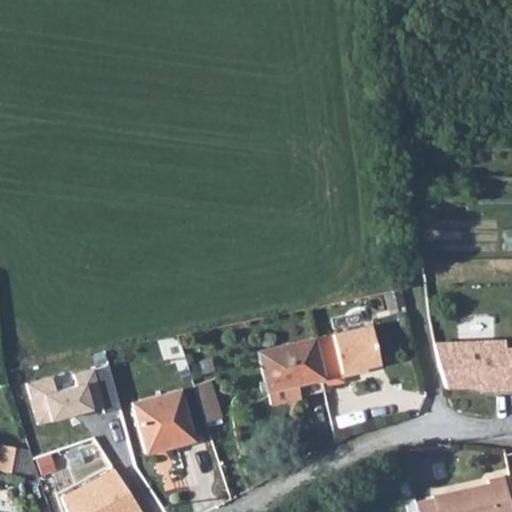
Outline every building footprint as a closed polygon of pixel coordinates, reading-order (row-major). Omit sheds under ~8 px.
[(367,325),(313,339),(324,377),(319,379),(321,387),(341,382),(340,377),(355,373),(354,369),(376,364),(367,325)] [(324,377),(313,339),(257,353),(268,392),(319,379),(324,377)] [(511,346),(432,343),(447,384),(511,387),(511,346)] [(220,378),(212,380),(219,402),(226,400),(220,378)] [(212,380),(197,384),(207,421),(223,417),(219,402),(212,380)] [(194,438),(182,388),(142,398),(154,448),(194,438)] [(207,421),(211,434),(226,430),(223,417),(207,421)] [(13,449),(0,446),(0,470),(11,472),(13,449)] [(139,511),(113,469),(64,499),(69,511),(139,511)] [(491,485),(436,497),(438,511),(511,511),(511,500),(507,477),(490,480),(491,485)] [(438,511),(436,497),(417,500),(420,511),(438,511)]
